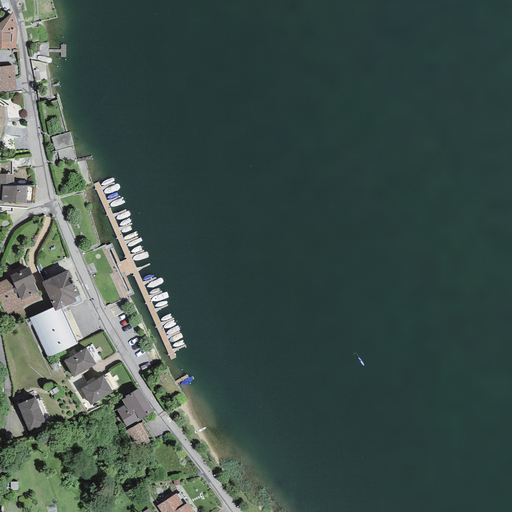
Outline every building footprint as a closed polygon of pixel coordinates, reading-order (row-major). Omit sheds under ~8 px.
[(0,22),(0,48),(15,49),(17,29),(12,12),(0,22)] [(0,92),(17,91),(13,65),(0,66),(0,92)] [(69,132),(51,137),(55,150),(72,145),(69,132)] [(14,174),(0,174),(0,201),(33,204),(34,186),(14,186),(14,174)] [(29,267),(10,275),(11,278),(0,281),(0,304),(5,315),(39,298),(37,293),(38,293),(33,283),(36,282),(29,267)] [(68,270),(42,282),(41,282),(53,307),(55,311),(61,308),(68,305),(76,301),(74,297),(79,295),(68,270)] [(83,303),(79,295),(74,297),(76,301),(68,305),(74,306),(83,303)] [(53,307),(29,318),(48,358),(78,344),(61,308),(55,311),(53,307)] [(86,348),(64,361),(74,378),(96,364),(86,348)] [(87,385),(80,389),(90,405),(113,392),(103,376),(95,380),(93,377),(86,382),(87,385)] [(121,400),(124,405),(116,409),(126,427),(153,412),(139,388),(124,396),(126,398),(121,400)] [(35,397),(17,404),(29,435),(47,428),(35,397)] [(139,423),(124,432),(135,452),(150,443),(139,423)] [(160,511),(194,511),(188,502),(183,505),(176,494),(157,506),(160,511)]
